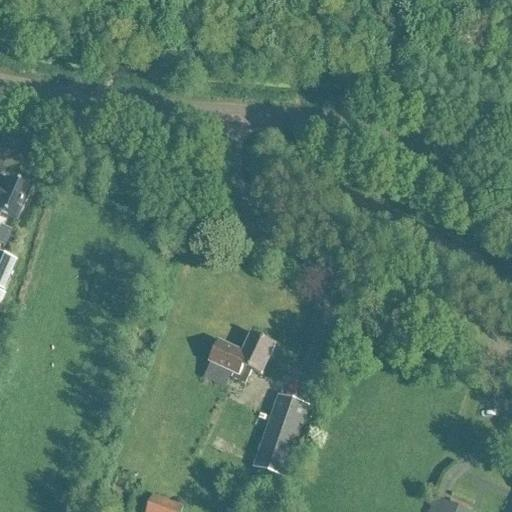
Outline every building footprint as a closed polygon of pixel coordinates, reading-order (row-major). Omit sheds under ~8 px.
[(4,182),(0,180),(0,216),(15,223),(29,191),(5,181),(4,182)] [(11,227),(2,223),(0,227),(0,243),(4,246),(11,227)] [(0,291),(3,293),(15,263),(0,256),(0,291)] [(263,377),(276,348),(252,337),(244,355),(220,345),(211,365),(235,376),(233,381),(246,387),(253,373),(263,377)] [(286,482),(311,409),(279,398),(254,471),(286,482)] [(181,511),(183,508),(154,497),(148,511),(181,511)] [(464,511),(437,503),(434,511),(464,511)]
